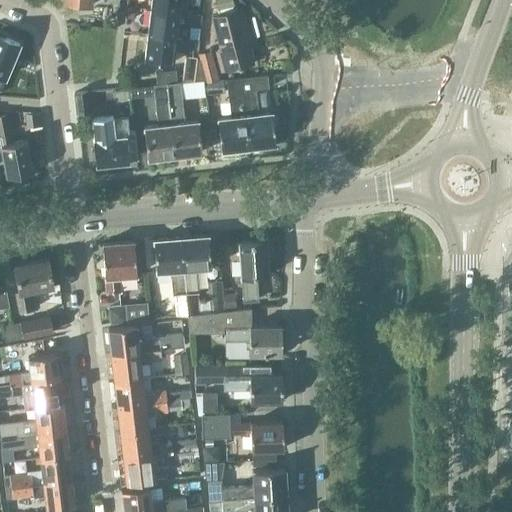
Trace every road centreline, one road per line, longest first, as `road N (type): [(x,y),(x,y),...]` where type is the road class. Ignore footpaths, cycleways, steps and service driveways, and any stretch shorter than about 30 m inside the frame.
road 1 (residential): [(315,511),(310,339),(301,315),(309,198)]
road 2 (secondary): [(463,511),(463,214)]
road 3 (residential): [(71,218),(108,511)]
road 4 (residential): [(71,218),(48,28),(0,0)]
road 5 (unclassified): [(309,198),(71,218)]
road 6 (residential): [(309,198),(322,56),(272,0)]
road 7 (secondary): [(467,119),(501,0)]
